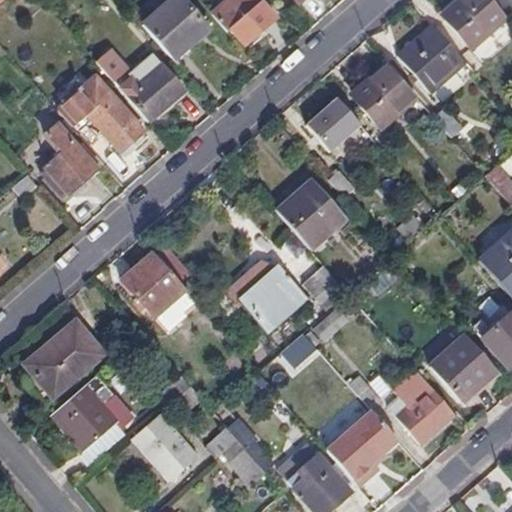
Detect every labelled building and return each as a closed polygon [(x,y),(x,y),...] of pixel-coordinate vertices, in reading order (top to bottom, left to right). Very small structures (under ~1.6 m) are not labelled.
[(181,0),(165,0),(139,23),(170,59),(205,28),(181,0)] [(261,0),(226,0),(211,14),(227,32),(230,28),(244,45),(276,17),(261,0)] [(489,0),(459,0),(463,3),(444,19),(471,50),(507,20),(505,17),(489,0)] [(511,0),(489,0),(505,17),(511,11),(511,0)] [(466,61),(433,24),(398,54),(431,91),(466,61)] [(111,52),(98,64),(119,88),(132,76),(111,52)] [(132,76),(119,88),(150,123),(185,94),(153,58),(132,76)] [(418,98),(386,61),(368,77),(373,83),(353,99),(381,130),(418,98)] [(96,77),(57,111),(71,127),(87,114),(126,157),(138,147),(133,142),(144,132),(96,77)] [(360,125),(337,99),(301,130),(324,155),(360,125)] [(446,106),(434,116),(452,137),(462,127),(446,106)] [(94,170),(57,126),(45,136),(57,151),(42,166),(67,194),(94,170)] [(511,181),(496,163),(485,173),(511,204),(511,181)] [(341,166),(327,179),(343,197),(357,184),(341,166)] [(10,191),(21,204),(37,191),(26,178),(10,191)] [(452,188),(459,196),(469,187),(461,179),(452,188)] [(312,182),(277,213),(309,249),(343,218),(312,182)] [(397,225),(409,239),(425,225),(413,211),(397,225)] [(511,227),(478,258),(511,296),(511,227)] [(198,304),(154,254),(121,283),(155,322),(160,318),(173,333),(191,318),(187,314),(198,304)] [(240,305),(265,333),(306,298),(278,267),(261,256),(223,290),(237,307),(240,305)] [(396,278),(383,263),(365,279),(378,294),(396,278)] [(327,311),(348,294),(322,264),(301,282),(327,311)] [(347,319),(336,308),(312,329),(323,340),(347,319)] [(511,360),(511,312),(510,310),(479,337),(506,366),(511,360)] [(45,403),(103,351),(74,319),(17,370),(45,403)] [(304,332),(299,336),(308,347),(313,343),(304,332)] [(299,336),(274,358),(284,369),(308,347),(299,336)] [(496,371),(465,336),(428,367),(460,402),(496,371)] [(454,413),(416,370),(391,390),(397,397),(386,407),(417,444),(454,413)] [(85,383),(52,412),(85,449),(118,422),(122,427),(134,417),(114,396),(96,374),(85,383)] [(359,374),(349,383),(372,408),(382,400),(359,374)] [(192,388),(182,377),(159,395),(169,407),(192,388)] [(203,401),(192,388),(179,399),(190,412),(203,401)] [(326,449),(358,485),(379,467),(375,462),(386,453),(384,450),(398,438),(371,408),(326,449)] [(162,414),(132,438),(167,482),(198,456),(162,414)] [(238,440),(245,449),(254,442),(255,443),(259,439),(240,417),(227,428),(238,440)] [(205,447),(216,459),(222,454),(238,440),(227,428),(205,447)] [(245,449),(238,440),(222,454),(230,463),(245,449)] [(245,449),(265,472),(274,465),(255,443),(254,442),(245,449)] [(244,491),(265,472),(245,449),(230,463),(224,468),(244,491)] [(328,511),(351,493),(317,454),(286,481),(313,511),(328,511)]
